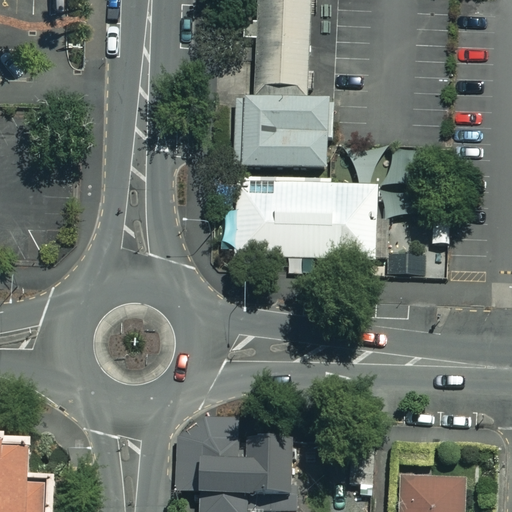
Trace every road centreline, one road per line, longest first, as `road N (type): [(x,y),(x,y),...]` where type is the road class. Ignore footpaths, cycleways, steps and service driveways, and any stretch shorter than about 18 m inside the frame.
road 1 (tertiary): [(196,343),(511,369)]
road 2 (tertiary): [(150,0),(134,285)]
